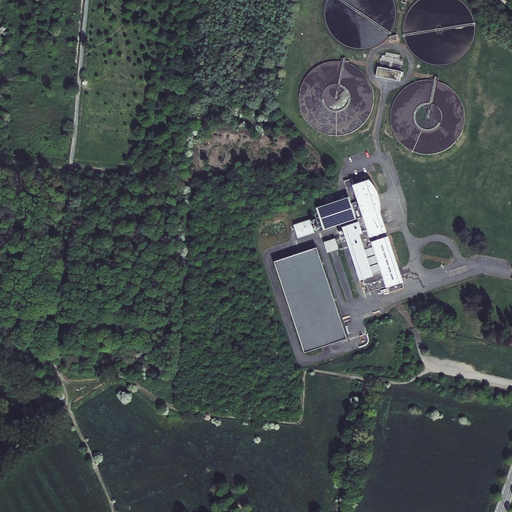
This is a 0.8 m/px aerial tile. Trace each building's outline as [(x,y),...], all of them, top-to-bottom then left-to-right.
[(326,0),(324,11),(324,18),(328,31),(331,35),(338,42),(347,48),(354,50),(359,50),(370,49),(377,47),(384,43),(389,38),(394,31),(398,19),(398,11),(397,4),(394,0),(326,0)] [(419,0),(413,4),(406,15),(404,22),(403,32),(405,42),(408,49),(415,57),(421,62),(431,66),(438,67),(446,66),(453,64),(462,59),(468,54),(473,45),(477,33),(476,25),(474,15),(470,8),(461,0),(419,0)] [(326,63),(316,68),(308,74),(304,81),(300,91),(300,98),(301,109),(305,118),(308,122),(316,129),(320,132),(327,135),(335,136),(340,136),(350,133),(357,130),(361,126),(368,119),(373,107),(374,94),(370,81),(365,75),(358,68),(351,64),(346,63),(333,62),(326,63)] [(403,71),(378,67),(376,76),(401,81),(403,71)] [(465,125),(465,112),(464,107),(460,98),(454,90),(450,87),(440,82),(433,80),(425,80),(417,82),(410,85),(406,88),(399,95),(393,107),(391,119),(393,130),(396,134),(402,143),(407,148),(419,153),(429,154),(440,153),(447,149),(453,145),(461,135),(465,125)] [(406,287),(370,180),(357,185),(356,179),(348,182),(351,193),(359,215),(361,223),(346,228),(362,279),(366,278),(371,291),(389,285),(392,292),(406,287)] [(351,193),(318,204),(325,226),(359,215),(351,193)] [(312,216),(296,221),(301,234),(317,229),(312,216)] [(338,237),(327,240),(331,250),(342,246),(338,237)] [(318,243),(275,257),(305,350),(349,335),(318,243)]
